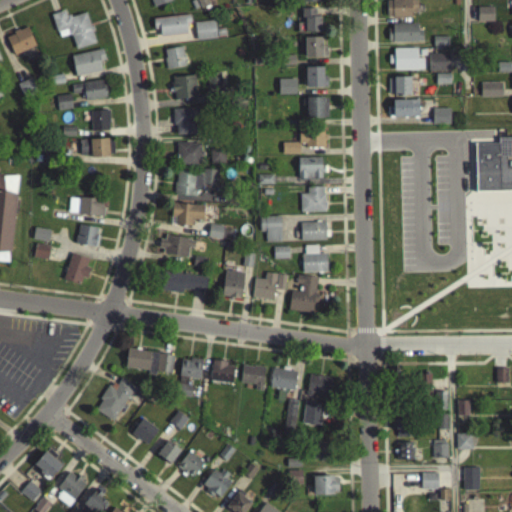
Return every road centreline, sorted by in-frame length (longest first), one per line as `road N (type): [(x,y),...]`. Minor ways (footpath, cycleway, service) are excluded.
road 1 (residential): [(511,347),(350,351),(0,305)]
road 2 (residential): [(369,511),(353,0)]
road 3 (residential): [(0,463),(56,405),(99,335),(137,210),(136,82),(113,0)]
road 4 (residential): [(167,511),(46,417)]
